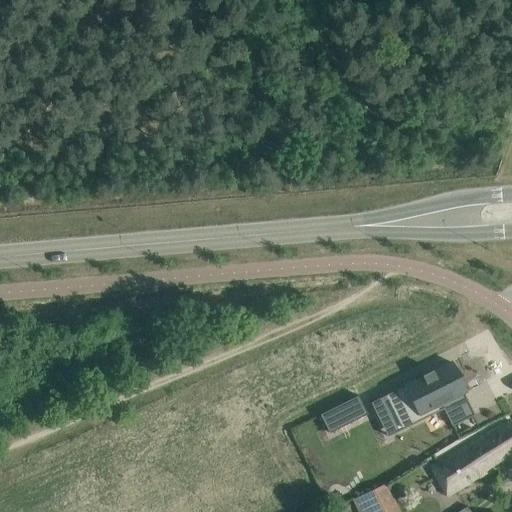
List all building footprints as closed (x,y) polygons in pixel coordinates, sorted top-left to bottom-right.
[(400,387),(370,402),(371,403),(387,395),(403,429),(440,410),(437,405),(463,392),(465,391),(451,362),(433,371),(432,369),(431,370),(431,371),(423,375),(423,374),(421,375),(422,377),(400,387)] [(358,395),(320,414),(329,433),(367,414),(358,395)] [(511,424),(509,421),(502,425),(449,456),(455,466),(436,477),(447,495),(486,472),(484,470),(511,450),(511,424)] [(353,492),(397,469),(383,441),(338,465),(353,492)] [(385,511),(376,488),(354,498),(359,511),(385,511)]
